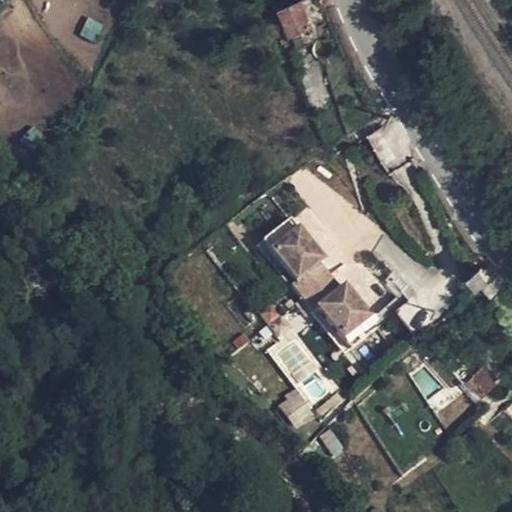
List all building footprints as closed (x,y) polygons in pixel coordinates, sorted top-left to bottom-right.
[(303,26),(320,21),(331,18),(325,0),(296,0),(284,4),(291,29),(303,26)] [(308,45),(325,40),(320,21),(303,26),(308,45)] [(369,147),(386,151),(390,133),(374,129),(369,147)] [(264,245),(272,255),(292,238),(283,228),(264,245)] [(292,238),(272,255),(299,286),(295,292),(315,316),(319,311),(345,343),(365,325),(340,295),(337,298),(317,274),(319,272),(292,238)] [(465,270),(478,287),(494,272),(480,256),(465,270)] [(511,282),(511,281),(500,266),(494,272),(478,287),(489,301),(511,282)] [(280,307),(268,317),(274,324),(278,331),(291,320),(280,307)] [(274,324),(268,317),(261,324),(267,330),(274,324)] [(365,325),(345,343),(353,353),(374,336),(365,325)] [(475,371),(457,349),(441,362),(459,387),(466,381),(481,399),(500,383),(482,364),(475,371)] [(276,404),(296,430),(314,416),(294,389),(276,404)] [(330,429),(318,436),(331,458),(344,450),(330,429)]
